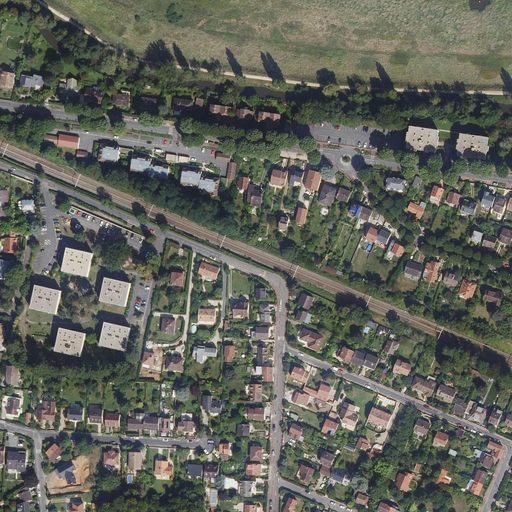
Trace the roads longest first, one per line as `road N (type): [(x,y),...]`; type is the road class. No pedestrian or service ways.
road 1 (track): [(38,0),(123,55),(150,62),(311,84),(511,93)]
road 2 (residential): [(0,166),(272,277),(284,293),(281,348)]
road 3 (secondary): [(0,105),(337,156)]
road 4 (unknown): [(49,239),(24,305),(23,336),(33,352),(81,369),(125,362),(143,325)]
road 5 (residential): [(511,445),(281,348)]
road 6 (residential): [(511,272),(423,241),(349,168)]
road 7 (residential): [(203,446),(37,435)]
road 8 (secondary): [(355,159),(511,180)]
road 9 (residential): [(281,348),(274,481)]
road 10 (unknown): [(303,150),(309,131),(396,139),(399,163)]
road 11 (unknown): [(196,246),(185,335),(148,345)]
